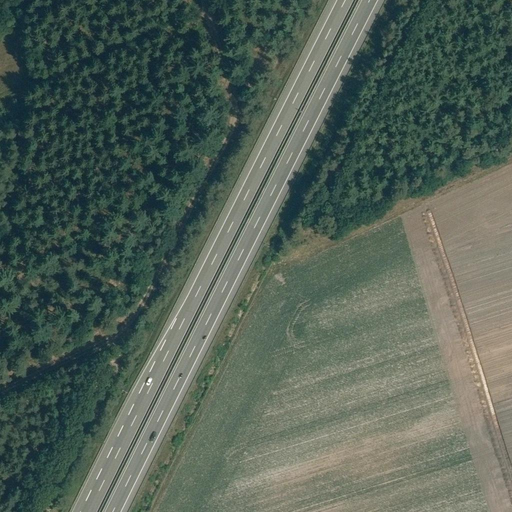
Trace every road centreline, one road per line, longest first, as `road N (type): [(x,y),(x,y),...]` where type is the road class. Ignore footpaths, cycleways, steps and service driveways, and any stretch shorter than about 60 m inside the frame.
road 1 (motorway): [(113,511),(370,0)]
road 2 (motorway): [(345,0),(89,511)]
road 3 (track): [(139,325),(240,114),(211,0)]
road 4 (unclassified): [(511,169),(279,282)]
road 5 (track): [(139,325),(0,389)]
